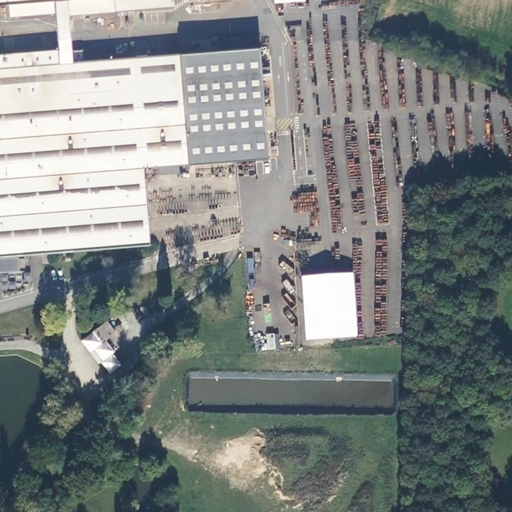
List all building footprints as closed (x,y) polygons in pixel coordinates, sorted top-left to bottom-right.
[(152,249),(145,167),(269,157),(260,44),(84,58),(83,47),(74,48),(75,59),(59,60),(58,48),(0,52),(0,260),(17,260),(152,249)] [(0,276),(19,275),(17,260),(0,260),(0,276)] [(301,275),(305,340),(358,337),(354,272),(301,275)] [(99,328),(92,333),(100,344),(106,339),(99,328)] [(100,344),(92,333),(80,341),(88,353),(94,349),(102,361),(101,362),(109,374),(121,366),(112,353),(115,351),(106,339),(100,344)] [(278,333),(266,334),(267,349),(280,348),(278,333)] [(233,378),(233,401),(304,402),(304,373),(219,372),(219,378),(233,378)] [(214,381),(214,375),(194,373),(192,402),(208,403),(209,388),(217,389),(218,387),(225,387),(225,382),(214,381)]
